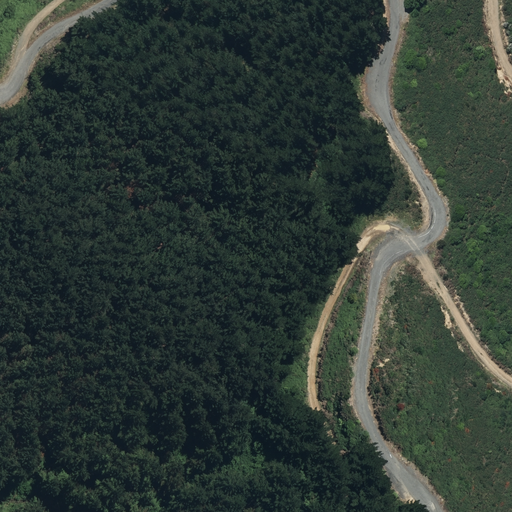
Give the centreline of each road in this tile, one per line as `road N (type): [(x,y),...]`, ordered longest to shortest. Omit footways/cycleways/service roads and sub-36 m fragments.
road 1 (track): [(393,0),(395,34),(382,86),(387,115),(427,188),(433,221),(379,272),(361,385),(376,437),(428,511)]
road 2 (track): [(341,511),(340,473),(313,382),(315,343),(368,236),(401,224),(427,228)]
road 3 (track): [(511,379),(473,341),(443,288),(427,228)]
road 4 (track): [(0,92),(44,42),(116,0)]
